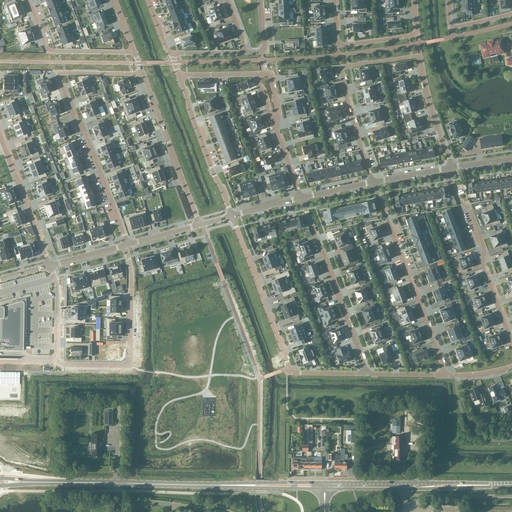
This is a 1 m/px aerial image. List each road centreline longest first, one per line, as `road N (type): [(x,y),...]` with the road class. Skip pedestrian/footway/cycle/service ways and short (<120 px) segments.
road 1 (primary): [(325,482),(0,478)]
road 2 (primary): [(0,485),(320,488)]
road 3 (residential): [(231,215),(291,372),(364,374)]
road 4 (residential): [(372,182),(443,374)]
road 5 (residential): [(340,67),(419,55),(451,167)]
road 6 (residential): [(55,362),(129,365),(124,245)]
road 7 (residential): [(511,345),(482,266),(483,245),(446,168)]
road 8 (residential): [(300,198),(364,374)]
road 9 (residential): [(56,72),(126,244)]
road 10 (primary): [(491,485),(325,482)]
road 11 (primary): [(328,489),(491,485)]
road 12 (residential): [(142,74),(198,224)]
road 13 (residential): [(414,0),(416,34),(337,45),(333,0)]
road 14 (residential): [(231,215),(178,74)]
road 15 (residential): [(27,0),(47,51),(133,52)]
road 16 (residential): [(0,136),(49,265)]
